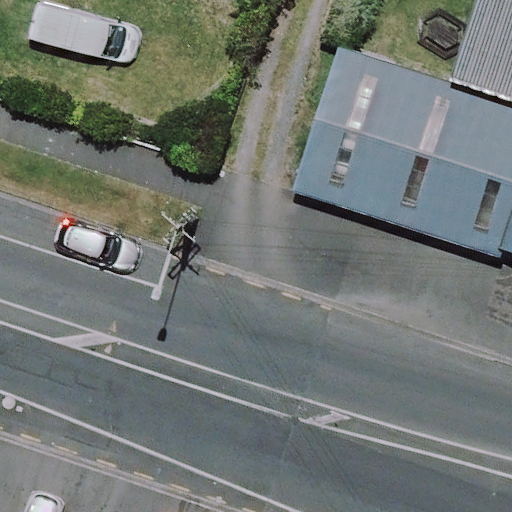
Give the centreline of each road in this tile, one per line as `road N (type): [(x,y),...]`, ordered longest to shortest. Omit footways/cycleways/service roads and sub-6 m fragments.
road 1 (tertiary): [(295,406),(0,309)]
road 2 (tertiary): [(511,506),(295,406)]
road 3 (tertiary): [(295,406),(511,436)]
